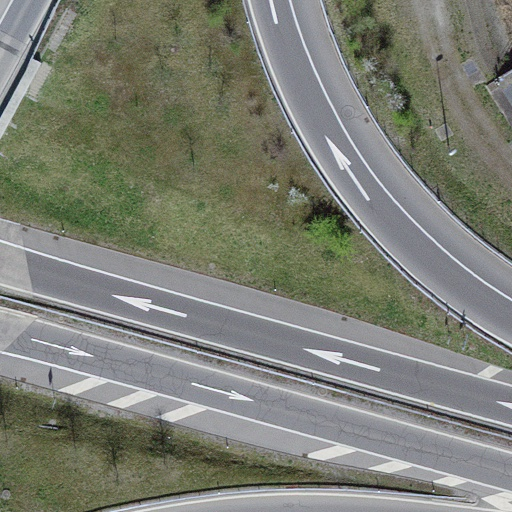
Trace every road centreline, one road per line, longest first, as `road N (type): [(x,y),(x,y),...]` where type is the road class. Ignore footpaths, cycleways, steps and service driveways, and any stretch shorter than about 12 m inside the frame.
road 1 (motorway): [(0,330),(511,473)]
road 2 (motorway): [(511,405),(0,263)]
road 3 (motorway): [(511,317),(420,251),(362,186),(313,110),(273,0)]
